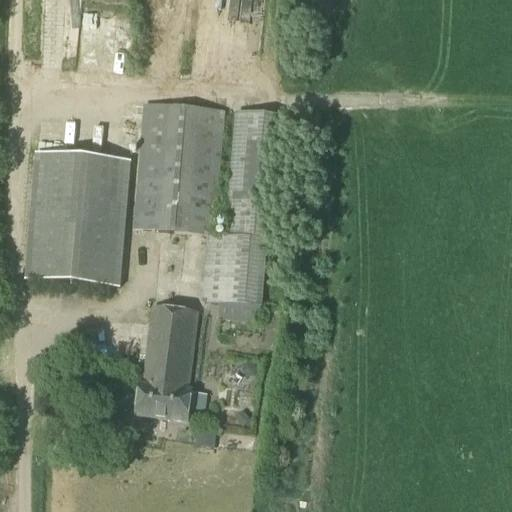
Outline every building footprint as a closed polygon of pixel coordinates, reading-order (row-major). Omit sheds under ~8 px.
[(250,7),(267,7),(267,0),(230,0),(229,35),(249,36),(250,7)] [(207,239),(216,239),(226,114),(144,106),(133,232),(207,239)] [(101,140),(138,145),(142,116),(104,112),(101,140)] [(225,240),(216,239),(207,239),(202,305),(263,310),(278,117),(236,114),(234,115),(225,240)] [(37,156),(26,283),(119,291),(130,164),(37,156)] [(207,336),(209,320),(197,318),(197,316),(153,311),(144,388),(140,387),(136,418),(187,425),(191,394),(187,393),(195,335),(207,336)] [(250,422),(243,414),(235,420),(242,428),(250,422)]
